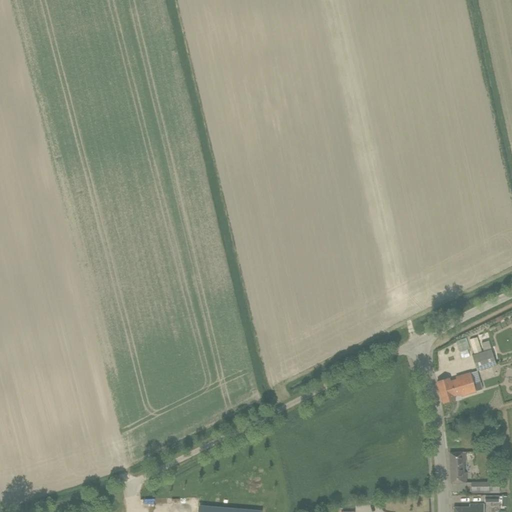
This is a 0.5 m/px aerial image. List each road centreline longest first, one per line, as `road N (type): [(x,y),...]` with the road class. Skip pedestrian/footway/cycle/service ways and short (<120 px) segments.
road 1 (track): [(3,0),(123,488)]
road 2 (tertiary): [(442,511),(438,435),(416,341),(511,300)]
